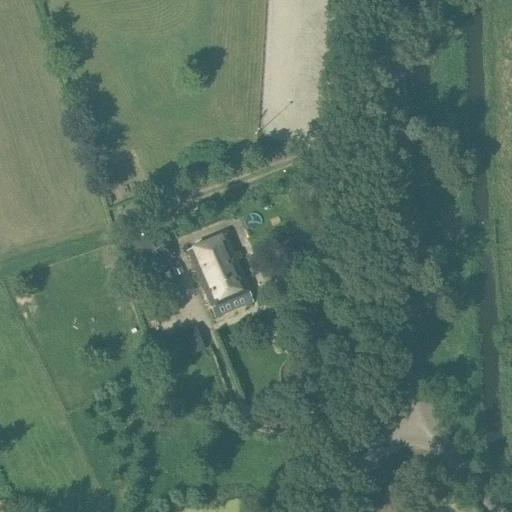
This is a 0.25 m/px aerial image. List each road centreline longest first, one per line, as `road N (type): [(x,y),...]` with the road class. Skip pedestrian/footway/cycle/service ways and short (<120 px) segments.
road 1 (unclassified): [(431,420),(412,354),(391,0)]
road 2 (unclassified): [(332,511),(366,458),(431,420)]
